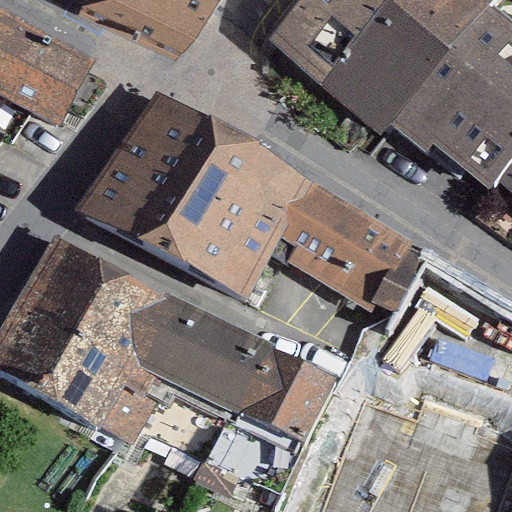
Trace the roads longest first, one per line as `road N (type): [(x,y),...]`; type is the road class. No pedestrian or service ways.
road 1 (residential): [(181,85),(511,291)]
road 2 (residential): [(0,270),(141,106),(181,85)]
road 3 (residential): [(0,4),(181,85)]
